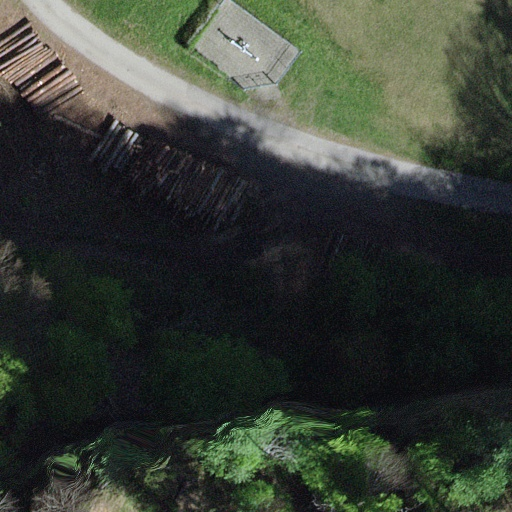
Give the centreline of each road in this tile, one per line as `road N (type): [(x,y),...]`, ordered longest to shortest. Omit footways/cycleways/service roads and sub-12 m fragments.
road 1 (track): [(30,0),(143,82),(344,165),(511,198)]
road 2 (track): [(511,216),(158,252),(0,214)]
